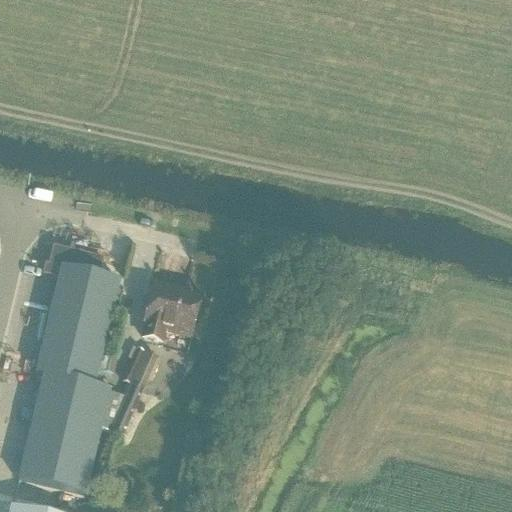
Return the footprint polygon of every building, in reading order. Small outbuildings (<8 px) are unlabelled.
[(103,356),(111,321),(120,286),(98,281),(103,261),(76,255),(54,250),(47,278),(56,280),(59,281),(45,343),(103,356)] [(192,340),(200,305),(153,295),(145,330),(146,330),(144,342),(162,346),(165,334),(192,340)] [(102,430),(110,395),(95,392),(103,356),(45,343),(37,378),(44,380),(36,415),(102,430)] [(142,393),(156,361),(136,352),(122,384),(142,393)] [(0,410),(0,419),(20,423),(22,414),(0,410)] [(85,500),(93,465),(102,430),(36,415),(19,485),(85,500)]
